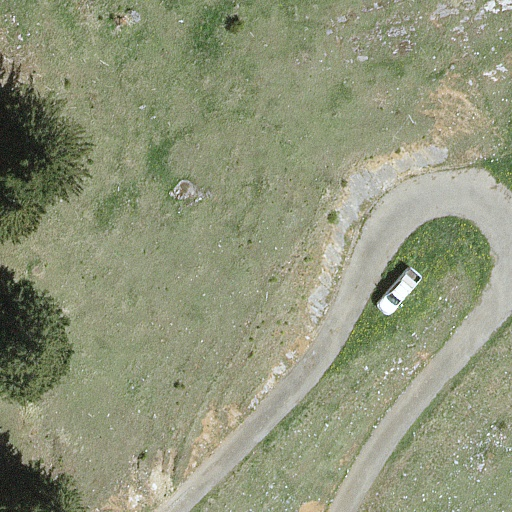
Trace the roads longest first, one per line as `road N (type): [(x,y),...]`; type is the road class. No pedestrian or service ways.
road 1 (track): [(511,255),(505,222),(474,193),(417,199),(377,238),(330,347),(167,511)]
road 2 (track): [(346,511),(396,421),(481,326),(511,278)]
